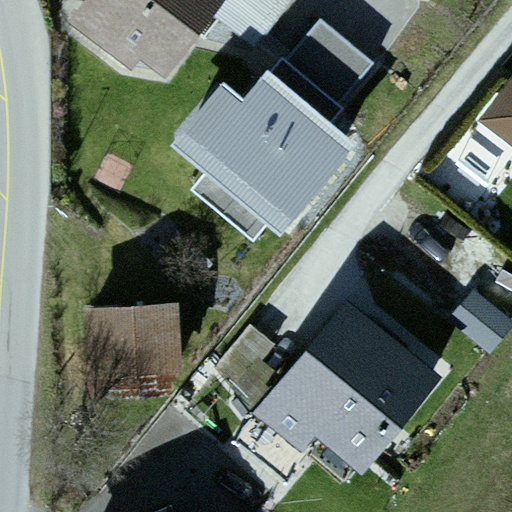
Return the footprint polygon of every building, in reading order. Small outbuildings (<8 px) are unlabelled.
[(92,0),(81,15),(157,71),(208,0),(92,0)] [(220,80),(170,141),(281,232),(357,140),(268,68),(243,99),(220,80)] [(511,89),(492,115),(511,130),(511,89)] [(470,296),(452,319),(485,344),(502,320),(470,296)] [(165,308),(86,312),(89,381),(169,377),(165,308)] [(420,388),(330,311),(240,417),(288,458),(306,438),(348,473),(420,388)]
